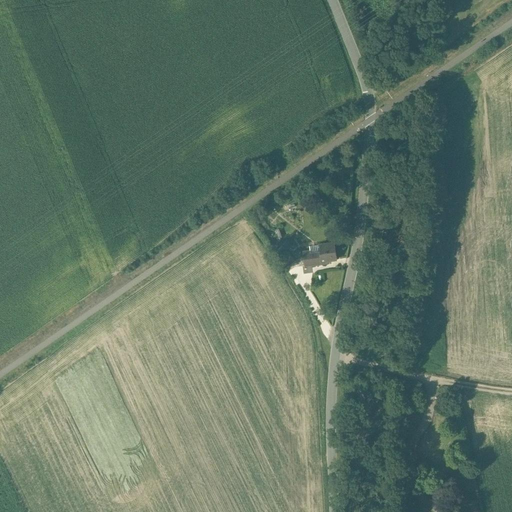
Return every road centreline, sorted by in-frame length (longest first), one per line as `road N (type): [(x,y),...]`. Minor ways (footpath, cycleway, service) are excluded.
road 1 (tertiary): [(339,0),(370,109),(334,426),(339,511)]
road 2 (track): [(511,390),(341,363)]
road 3 (track): [(368,89),(508,0)]
